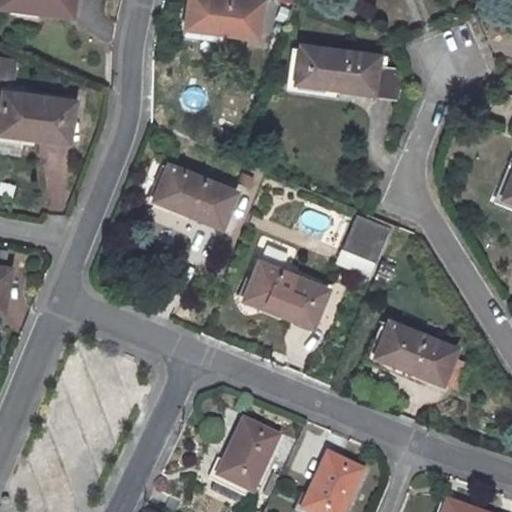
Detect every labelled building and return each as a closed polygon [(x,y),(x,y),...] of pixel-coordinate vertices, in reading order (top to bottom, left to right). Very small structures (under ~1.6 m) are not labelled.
[(73,0),(0,0),(0,5),(71,14),(73,0)] [(188,0),(184,27),(257,38),(261,0),(188,0)] [(398,100),(403,69),(378,65),(379,55),(298,43),(294,81),(373,93),(373,96),(398,100)] [(0,54),(0,81),(12,82),(14,56),(0,54)] [(74,100),(2,91),(0,101),(0,131),(67,141),(74,100)] [(168,162),(152,198),(222,227),(236,191),(168,162)] [(511,169),(501,196),(511,200),(511,169)] [(343,248),(377,262),(391,228),(357,213),(343,248)] [(0,249),(0,311),(1,311),(10,268),(3,266),(6,251),(0,249)] [(258,261),(244,297),(311,324),(326,290),(294,277),(296,272),(282,266),(280,271),(258,261)] [(456,347),(388,319),(373,355),(442,382),(452,355),(456,347)] [(468,361),(452,355),(442,382),(458,388),(468,361)] [(241,422),(210,489),(241,503),(247,490),(251,492),(275,438),(241,422)] [(304,511),(341,511),(360,472),(326,456),(301,510),(304,511)] [(268,472),(259,491),(269,496),(279,477),(268,472)] [(471,511),(445,503),(441,511),(471,511)]
